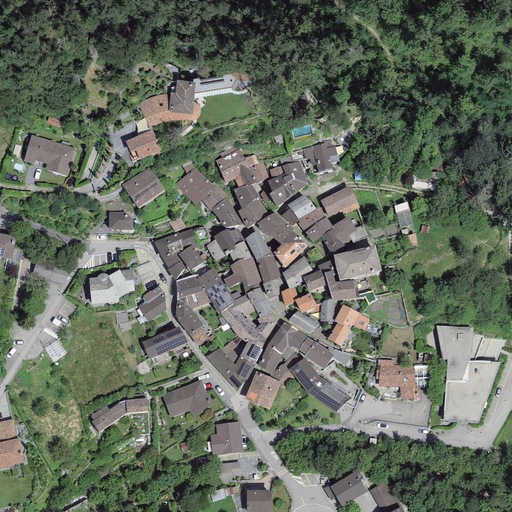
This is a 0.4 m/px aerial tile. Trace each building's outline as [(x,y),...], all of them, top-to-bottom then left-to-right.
[(162,122),(191,121),(196,120),(199,117),(200,112),(199,108),(196,105),(193,104),(195,84),(177,82),(175,95),(171,94),(170,98),(155,102),(141,110),(151,128),(162,122)] [(152,131),(125,142),(133,161),(160,150),(152,131)] [(77,149),(32,135),(23,160),(34,164),(35,161),(47,164),(45,169),(68,176),(77,149)] [(312,148),(303,149),(305,160),(309,159),(310,163),(315,162),(319,173),(333,170),(329,157),(337,155),(335,146),(333,147),(332,143),(331,144),(330,140),(323,141),(324,143),(312,146),(312,148)] [(234,178),(250,170),(240,149),(216,161),(225,184),(234,180),(234,178)] [(262,162),(250,167),(258,183),(269,178),(262,162)] [(273,193),(270,194),(276,208),(296,193),(309,184),(299,162),(283,166),(286,174),(272,179),(268,181),(273,193)] [(269,171),(272,179),(286,174),(283,166),(269,171)] [(149,168),(123,185),(138,208),(164,191),(149,168)] [(195,168),(174,185),(196,206),(201,200),(214,188),(211,185),(195,168)] [(234,178),(234,180),(239,188),(247,185),(248,187),(257,182),(250,170),(234,178)] [(471,184),(461,174),(452,183),(462,193),(471,184)] [(410,177),(410,188),(430,188),(430,176),(410,177)] [(226,198),(228,197),(216,185),(214,182),(211,185),(214,188),(201,200),(211,211),(212,211),(226,198)] [(247,229),(269,215),(256,193),(261,190),(257,182),(248,187),(247,185),(239,188),(233,190),(241,209),(238,211),(247,229)] [(349,186),(320,201),(328,217),(357,203),(349,186)] [(304,196),(287,205),(290,208),(298,220),(316,208),(304,196)] [(226,198),(212,211),(225,228),(242,224),(226,198)] [(407,202),(394,206),(400,229),(414,225),(407,202)] [(357,203),(328,217),(331,221),(359,208),(357,203)] [(299,221),(297,223),(305,233),(326,217),(318,207),(316,208),(298,220),(299,221)] [(290,208),(282,216),(293,226),(297,223),(299,221),(298,220),(290,208)] [(129,212),(110,212),(109,229),(133,230),(133,217),(129,212)] [(280,244),(293,230),(294,229),(274,213),(257,224),(259,226),(258,228),(269,238),(271,237),(280,244)] [(348,216),(333,226),(334,229),(321,238),(331,254),(349,244),(353,244),(368,237),(364,225),(356,228),(348,216)] [(333,226),(326,217),(305,233),(314,243),(321,238),(334,229),(333,226)] [(164,261),(176,254),(191,245),(192,246),(194,249),(199,247),(210,242),(207,228),(201,228),(192,230),(179,234),(178,233),(154,242),(164,261)] [(215,240),(224,256),(229,254),(228,253),(235,249),(234,246),(244,242),(245,241),(238,229),(228,231),(227,229),(213,237),(215,240)] [(257,230),(245,239),(256,261),(272,251),(270,247),(268,248),(257,230)] [(293,230),(280,244),(281,245),(273,253),(285,268),(307,247),(302,240),(293,230)] [(0,257),(12,259),(16,237),(0,233),(0,257)] [(224,256),(215,240),(206,246),(215,262),(224,256)] [(228,253),(229,254),(234,263),(252,257),(244,242),(234,246),(235,249),(228,253)] [(194,249),(192,246),(178,254),(190,270),(204,261),(194,249)] [(375,246),(333,256),(340,281),(381,272),(375,246)] [(263,284),(280,278),(281,275),(272,251),(256,261),(263,284)] [(176,254),(164,261),(169,269),(168,270),(175,281),(185,268),(176,254)] [(289,269),(300,283),(304,281),(303,278),(313,274),(304,256),(288,268),(289,269)] [(234,263),(230,266),(234,274),(223,280),(228,288),(242,281),(244,288),(258,283),(262,282),(252,257),(234,263)] [(309,292),(327,284),(324,273),(332,271),(334,270),(331,260),(318,266),(320,271),(313,274),(303,278),(304,281),(309,292)] [(213,268),(197,278),(212,302),(214,304),(213,305),(219,314),(220,313),(236,302),(235,301),(219,279),(220,278),(213,268)] [(300,283),(289,269),(282,274),(289,289),(289,290),(294,288),(301,284),(300,283)] [(97,278),(89,279),(91,304),(119,302),(118,298),(130,292),(134,291),(132,270),(120,271),(120,270),(108,276),(107,275),(105,274),(104,274),(102,274),(100,274),(99,275),(98,277),(97,278)] [(324,273),(327,284),(332,299),(333,301),(334,301),(359,299),(357,281),(353,282),(353,280),(335,282),(332,271),(324,273)] [(176,313),(178,320),(193,311),(193,309),(212,302),(197,278),(197,277),(178,284),(177,299),(176,313)] [(280,278),(263,284),(262,284),(268,298),(279,295),(280,278)] [(246,293),(260,288),(258,283),(244,288),(246,293)] [(146,302),(138,307),(148,322),(165,310),(163,291),(160,286),(151,292),(150,291),(142,297),(146,302)] [(260,288),(246,293),(247,295),(253,305),(265,298),(260,288)] [(299,298),(294,288),(289,290),(289,289),(281,292),(285,307),(295,302),(294,300),(299,298)] [(299,298),(294,300),(295,302),(301,313),(317,307),(310,294),(299,298)] [(236,302),(220,313),(238,337),(246,343),(247,343),(262,350),(267,338),(256,329),(258,327),(242,315),(256,311),(253,305),(247,295),(235,301),(236,302)] [(273,312),(265,298),(253,305),(256,311),(260,318),(272,313),(273,312)] [(333,322),(334,301),(333,301),(332,299),(321,304),(320,321),(333,322)] [(370,320),(342,305),(335,321),(338,322),(327,339),(341,347),(352,326),(364,332),(370,320)] [(193,311),(178,320),(190,336),(201,327),(203,325),(193,311)] [(127,312),(115,315),(118,325),(129,323),(127,312)] [(318,324),(297,312),(288,321),(310,333),(318,324)] [(272,313),(260,318),(257,319),(260,325),(258,327),(256,329),(267,338),(277,322),(272,313)] [(298,350),(307,337),(284,322),(268,346),(280,354),(288,345),(298,350)] [(160,335),(167,352),(189,343),(178,327),(160,335)] [(201,327),(190,336),(198,346),(209,338),(201,327)] [(472,330),(442,329),(447,361),(443,421),(478,423),(500,364),(471,363),(472,330)] [(167,352),(160,335),(142,342),(149,359),(167,352)] [(307,337),(298,350),(306,355),(314,342),(307,337)] [(56,339),(43,347),(52,362),(66,353),(56,339)] [(234,365),(239,357),(233,350),(238,346),(232,340),(221,349),(234,365)] [(315,341),(314,342),(306,355),(305,356),(324,369),(334,354),(315,341)] [(239,357),(254,366),(262,350),(247,343),(246,343),(239,357)] [(280,354),(268,346),(258,366),(272,375),(282,355),(280,354)] [(220,348),(206,357),(225,378),(236,367),(234,365),(221,349),(220,348)] [(294,354),(271,379),(282,383),(283,384),(293,374),(291,370),(302,361),(294,354)] [(254,366),(239,357),(234,365),(236,367),(225,378),(237,392),(247,379),(254,366)] [(320,377),(304,358),(302,361),(291,370),(293,374),(308,394),(336,413),(352,398),(320,377)] [(400,386),(401,399),(415,398),(420,398),(419,387),(415,387),(413,366),(394,365),(393,361),(378,360),(376,379),(379,379),(378,386),(400,386)] [(431,365),(413,366),(415,387),(419,387),(432,386),(431,365)] [(53,370),(46,371),(48,382),(55,381),(53,370)] [(271,379),(256,372),(244,399),(269,410),(282,383),(271,379)] [(201,381),(163,396),(171,417),(189,411),(193,417),(213,404),(206,393),(201,381)] [(99,433),(126,414),(127,413),(148,411),(147,398),(126,401),(119,403),(109,410),(93,421),(91,422),(99,433)] [(93,421),(109,410),(106,405),(90,417),(93,421)] [(0,422),(0,442),(17,439),(13,419),(0,422)] [(216,434),(210,435),(213,456),(243,452),(239,423),(215,426),(216,434)] [(0,442),(0,468),(11,467),(10,465),(24,462),(20,438),(17,439),(0,442)] [(241,475),(240,462),(231,463),(232,476),(241,475)] [(231,463),(219,464),(220,482),(232,481),(232,476),(231,463)] [(342,507),(368,492),(355,472),(332,486),(332,484),(324,489),(331,500),(336,497),(342,507)] [(403,511),(385,482),(370,491),(382,511),(403,511)] [(271,511),(272,491),(246,491),(246,511),(271,511)]
